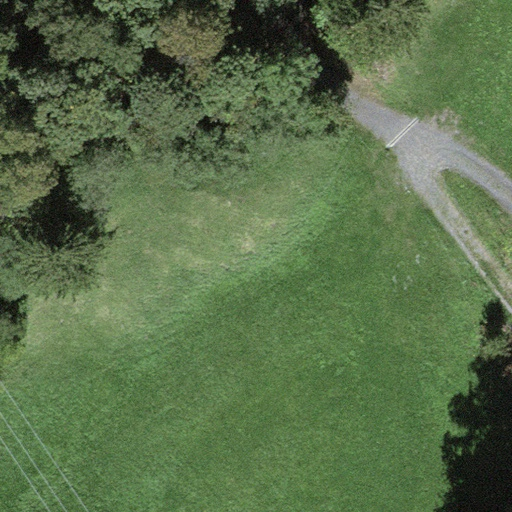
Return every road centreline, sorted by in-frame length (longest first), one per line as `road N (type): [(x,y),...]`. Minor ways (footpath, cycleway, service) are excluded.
road 1 (track): [(298,0),(303,53),(381,123),(474,163),(511,195)]
road 2 (track): [(511,300),(381,123)]
